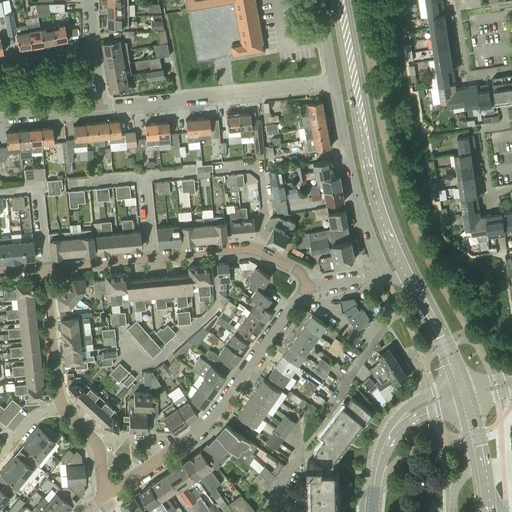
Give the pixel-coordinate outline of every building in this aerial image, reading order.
[(265,51),(255,0),(184,0),(187,11),(230,3),(231,7),(234,7),(240,43),(231,45),(233,57),(265,51)] [(445,15),(445,14),(443,0),(431,0),(426,1),(428,17),(445,15)] [(49,15),(49,12),(47,4),(35,5),(37,17),(49,15)] [(47,4),(49,12),(64,12),(63,4),(47,4)] [(129,4),(109,5),(109,17),(129,16),(130,15),(130,11),(129,11),(129,4)] [(13,13),(9,14),(3,15),(5,23),(8,36),(16,34),(18,50),(31,47),(26,25),(15,27),(13,13)] [(430,28),(452,24),(451,13),(445,14),(445,15),(428,17),(430,28)] [(129,16),(109,17),(110,28),(117,28),(117,29),(120,29),(120,28),(129,28),(129,16)] [(162,22),(152,22),(152,30),(164,30),(162,22)] [(43,45),(40,29),(38,23),(26,25),(31,47),(43,45)] [(52,27),(55,43),(67,40),(64,24),(52,27)] [(432,38),(454,35),(452,24),(430,28),(432,38)] [(43,45),(55,43),(52,27),(40,29),(43,45)] [(76,27),(68,29),(70,37),(78,36),(76,27)] [(160,45),(168,43),(165,30),(158,32),(160,44),(160,45)] [(433,49),(456,46),(454,35),(432,38),(433,49)] [(106,55),(128,50),(127,42),(123,43),(123,39),(115,40),(114,40),(112,40),(112,41),(103,42),(106,55)] [(160,45),(160,44),(158,45),(158,48),(153,48),(155,57),(170,55),(168,43),(160,45)] [(435,59),(457,56),(456,46),(433,49),(435,59)] [(108,67),(125,63),(130,62),(128,50),(106,55),(108,67)] [(453,68),(454,69),(459,68),(457,56),(435,59),(435,60),(436,70),(453,68)] [(162,70),(162,69),(160,58),(149,59),(151,71),(162,70)] [(110,79),(127,76),(125,63),(108,67),(110,79)] [(151,71),(147,72),(148,80),(165,77),(164,68),(162,69),(162,70),(151,71)] [(456,84),(454,69),(453,68),(436,70),(439,87),(456,84)] [(506,99),(511,98),(511,75),(503,76),(504,82),(506,99)] [(127,76),(110,79),(113,91),(121,89),(122,94),(129,92),(128,88),(132,88),(130,82),(128,83),(127,76)] [(506,99),(504,82),(493,83),(495,95),(495,101),(506,99)] [(446,102),(457,89),(456,84),(439,87),(440,96),(441,103),(446,102)] [(495,95),(490,95),(489,84),(478,86),(481,103),(480,103),(480,108),(496,106),(495,101),(495,95)] [(464,105),(480,103),(481,103),(478,86),(461,88),(464,105)] [(453,107),(464,105),(461,88),(457,89),(446,102),(447,107),(453,106),(453,107)] [(302,117),(325,113),(323,101),(300,105),(302,117)] [(270,116),(269,111),(263,112),(264,123),(278,121),(277,115),(270,116)] [(304,128),(327,124),(325,113),(302,117),(304,128)] [(240,137),(252,136),(250,120),(249,114),(238,115),(239,129),(240,135),(240,137)] [(227,130),(239,129),(238,115),(226,116),(227,130)] [(200,139),(211,138),(219,137),(217,119),(209,119),(209,118),(198,119),(200,139)] [(187,140),(200,139),(198,119),(185,120),(187,140)] [(136,146),(135,140),(135,133),(120,134),(120,131),(121,131),(121,129),(120,129),(119,121),(107,122),(109,137),(110,143),(116,142),(117,144),(120,144),(120,142),(122,142),(122,144),(126,144),(126,147),(136,146)] [(97,138),(109,137),(107,122),(96,123),(97,138)] [(157,123),(159,144),(170,143),(168,122),(157,123)] [(97,138),(96,123),(84,125),(86,140),(87,140),(88,143),(98,142),(97,138)] [(144,124),(146,139),(146,145),(159,144),(157,123),(144,124)] [(277,131),(277,127),(276,124),(264,126),(266,134),(277,131)] [(307,139),(329,135),(327,124),(304,128),(307,139)] [(86,140),(84,125),(73,126),(74,133),(73,133),(73,136),(74,136),(74,139),(66,140),(68,161),(73,161),(72,152),(73,152),(73,147),(86,145),(86,140)] [(40,129),(41,143),(48,143),(48,146),(53,146),(53,138),(53,135),(52,136),(52,128),(40,129)] [(42,151),(41,143),(40,129),(28,130),(31,152),(42,151)] [(19,153),(31,152),(28,130),(17,131),(19,153)] [(8,154),(19,153),(17,131),(5,133),(6,140),(5,140),(6,143),(7,147),(0,147),(0,161),(5,161),(5,158),(8,157),(8,154)] [(329,135),(307,139),(309,151),(331,147),(329,135)] [(460,154),(477,152),(474,135),(457,138),(460,154)] [(263,148),(262,136),(253,137),(254,143),(254,152),(255,158),(255,159),(256,158),(263,158),(263,151),(263,148)] [(66,142),(62,142),(55,143),(57,162),(68,161),(66,142)] [(274,156),(272,147),(263,148),(265,158),(274,156)] [(456,166),(478,162),(477,152),(460,154),(455,155),(454,155),(456,166)] [(126,159),(129,167),(136,164),(132,156),(126,159)] [(299,180),(307,179),(334,174),(331,160),(313,163),(315,172),(305,173),(304,165),(297,166),(299,180)] [(457,176),(480,173),(478,162),(456,166),(457,176)] [(44,167),(32,168),(34,180),(45,179),(44,167)] [(25,181),(34,180),(32,168),(24,169),(25,181)] [(273,185),(285,183),(282,169),(270,171),(273,185)] [(459,187),(460,187),(482,184),(480,173),(457,176),(459,187)] [(237,191),(236,187),(235,174),(228,175),(230,192),(237,191)] [(235,174),(236,187),(244,186),(242,174),(235,174)] [(312,193),(342,187),(340,176),(317,180),(317,184),(310,186),(312,193)] [(47,189),(59,188),(62,187),(61,179),(47,181),(47,189)] [(285,183),(273,185),(275,200),(287,198),(285,183)] [(478,195),(478,196),(483,195),(482,184),(460,187),(461,197),(478,195)] [(122,186),(123,199),(130,198),(129,185),(122,186)] [(116,200),(123,199),(122,186),(115,187),(116,200)] [(342,187),(312,193),(312,197),(309,197),(310,201),(313,200),(326,198),(327,200),(327,204),(345,201),(342,187)] [(297,188),(286,190),(287,198),(298,196),(297,188)] [(76,191),(77,204),(85,203),(83,190),(76,191)] [(78,207),(77,204),(76,191),(68,192),(69,207),(78,207)] [(480,211),(478,196),(478,195),(461,197),(464,214),(480,211)] [(275,201),(277,215),(288,213),(285,199),(275,201)] [(240,208),(243,236),(254,235),(252,219),(247,220),(245,207),(241,208),(240,208)] [(331,228),(348,225),(345,211),(328,214),(327,207),(314,209),(316,221),(329,219),(331,228)] [(232,238),(243,236),(240,208),(234,208),(234,212),(229,213),(232,238)] [(192,210),(180,211),(181,219),(193,218),(192,210)] [(471,230),(481,216),(480,211),(464,214),(466,230),(470,229),(471,230)] [(511,211),(502,213),(505,230),(511,229),(511,211)] [(506,235),(505,230),(502,213),(485,215),(488,233),(489,238),(506,235)] [(471,235),(488,233),(485,215),(481,216),(471,230),(471,235)] [(212,217),(214,240),(226,239),(223,216),(212,217)] [(287,220),(279,216),(270,217),(265,227),(272,230),(266,242),(282,250),(286,242),(289,243),(293,235),(290,234),(296,223),(288,219),(287,220)] [(214,240),(212,217),(202,218),(204,241),(214,240)] [(194,242),(204,241),(202,218),(191,219),(194,242)] [(119,249),(129,248),(126,219),(121,220),(122,232),(117,233),(119,249)] [(126,219),(129,248),(129,249),(140,248),(139,238),(139,231),(133,232),(131,219),(126,219)] [(194,242),(191,219),(180,220),(182,244),(194,242)] [(109,251),(108,250),(106,221),(100,222),(101,229),(95,229),(97,252),(109,251)] [(119,249),(117,233),(112,233),(110,221),(106,221),(108,250),(119,249)] [(80,231),(79,224),(69,225),(70,232),(72,254),(82,253),(80,231)] [(167,227),(169,245),(180,243),(178,225),(167,227)] [(348,225),(331,228),(305,234),(305,237),(296,238),(298,248),(311,246),(312,253),(318,252),(322,270),(349,265),(355,257),(352,241),(351,241),(350,234),(348,225)] [(158,246),(169,245),(167,227),(156,228),(158,246)] [(80,231),(82,253),(82,254),(94,253),(91,230),(80,231)] [(72,254),(70,232),(59,233),(62,255),(72,254)] [(62,256),(62,255),(59,233),(48,234),(50,257),(62,256)] [(12,261),(11,243),(10,237),(0,237),(0,247),(2,262),(4,262),(12,261)] [(21,242),(23,260),(34,259),(32,241),(21,242)] [(21,260),(23,260),(21,242),(11,243),(12,261),(21,261),(21,260)] [(234,268),(235,280),(241,279),(241,277),(248,276),(250,277),(263,286),(269,277),(255,267),(257,265),(249,260),(249,263),(239,264),(239,267),(234,268)] [(235,280),(234,268),(228,268),(227,263),(216,264),(219,290),(224,289),(226,289),(225,281),(235,280)] [(199,266),(202,296),(210,295),(209,282),(211,282),(210,265),(199,266)] [(198,296),(202,296),(199,266),(188,267),(189,275),(190,285),(191,285),(197,284),(198,296)] [(128,291),(127,281),(126,273),(115,274),(118,305),(123,304),(121,292),(127,291),(128,291)] [(111,305),(115,305),(118,305),(115,274),(105,275),(105,279),(99,280),(100,293),(106,292),(106,293),(110,293),(111,305)] [(191,292),(191,285),(190,285),(189,275),(179,276),(182,306),(187,306),(186,292),(191,292)] [(177,307),(182,306),(179,276),(168,277),(170,294),(176,293),(177,307)] [(83,283),(93,282),(93,280),(93,277),(83,278),(71,279),(64,288),(77,298),(84,290),(83,283)] [(171,300),(170,294),(168,277),(158,278),(161,308),(166,308),(166,301),(171,300)] [(270,291),(263,286),(250,277),(247,281),(252,284),(250,287),(254,291),(249,297),(253,299),(265,308),(271,299),(266,296),(270,291)] [(156,309),(161,308),(158,278),(148,279),(149,296),(155,296),(156,309)] [(149,296),(148,279),(137,280),(140,310),(141,319),(147,318),(145,303),(150,302),(149,296)] [(134,298),(135,311),(140,310),(137,280),(127,281),(128,291),(127,291),(128,299),(134,298)] [(4,296),(32,292),(31,283),(15,285),(16,290),(3,291),(4,296)] [(70,307),(77,298),(64,288),(57,297),(60,318),(65,317),(64,308),(70,307)] [(0,300),(4,300),(17,299),(18,304),(33,302),(32,292),(4,296),(0,296),(0,300)] [(359,310),(356,305),(358,303),(354,297),(340,300),(342,312),(344,312),(351,322),(353,321),(354,323),(352,324),(355,329),(357,327),(359,331),(370,323),(361,309),(359,310)] [(270,312),(265,308),(253,299),(250,303),(253,305),(249,310),(264,321),(270,312)] [(233,312),(233,311),(237,306),(228,300),(224,306),(225,306),(233,312)] [(6,315),(34,311),(33,302),(18,304),(18,308),(5,310),(6,315)] [(235,313),(233,311),(233,312),(225,306),(222,311),(232,318),(235,313)] [(264,321),(249,310),(244,307),(240,313),(242,314),(240,317),(258,330),(264,321)] [(20,323),(35,321),(34,311),(6,315),(6,319),(19,318),(20,323)] [(228,322),(232,318),(222,311),(218,316),(221,318),(228,322)] [(117,313),(119,325),(126,324),(124,312),(117,313)] [(208,330),(215,321),(218,316),(216,314),(203,327),(208,330)] [(305,325),(319,335),(327,325),(312,315),(305,325)] [(89,321),(89,316),(85,317),(79,317),(60,320),(61,330),(84,328),(83,321),(89,321)] [(251,339),(258,330),(240,317),(237,321),(240,324),(236,328),(236,329),(250,339),(251,339)] [(131,334),(140,326),(136,320),(127,329),(131,334)] [(8,334),(36,331),(35,321),(20,323),(20,328),(7,329),(8,334)] [(162,329),(170,338),(176,334),(168,324),(162,329)] [(236,329),(236,328),(231,324),(230,330),(229,331),(228,332),(222,341),(225,343),(225,344),(240,355),(248,344),(247,343),(250,339),(236,329)] [(312,346),(319,335),(305,325),(298,335),(312,346)] [(136,339),(145,331),(140,326),(131,334),(136,339)] [(170,338),(162,329),(161,327),(155,332),(165,343),(170,338)] [(62,342),(91,338),(91,333),(85,334),(84,328),(61,330),(62,342)] [(102,337),(115,336),(114,328),(101,330),(102,337)] [(22,342),(37,340),(36,331),(8,334),(8,338),(21,337),(22,342)] [(140,343),(149,335),(145,331),(136,339),(140,343)] [(144,348),(153,340),(149,335),(140,343),(144,348)] [(305,356),(312,346),(298,335),(291,345),(305,356)] [(115,336),(102,337),(103,345),(116,344),(115,336)] [(86,350),(85,344),(92,343),(91,338),(62,342),(63,353),(64,353),(80,351),(86,350)] [(332,344),(342,352),(346,346),(336,338),(332,344)] [(10,353),(38,350),(37,340),(22,342),(22,347),(9,348),(10,353)] [(149,353),(158,345),(153,340),(144,348),(149,353)] [(187,341),(173,353),(177,358),(192,345),(187,341)] [(379,342),(374,349),(378,352),(383,345),(379,342)] [(232,366),(240,355),(225,344),(217,355),(211,351),(207,356),(228,371),(231,366),(232,366)] [(338,358),(342,352),(332,344),(327,350),(338,358)] [(158,345),(149,353),(153,357),(162,349),(158,345)] [(298,366),(305,356),(291,345),(283,356),(298,366)] [(376,377),(398,363),(389,349),(378,356),(382,361),(370,369),(376,377)] [(24,361),(40,359),(38,350),(10,353),(10,358),(23,356),(24,361)] [(93,355),(81,357),(80,351),(64,353),(65,364),(74,363),(86,361),(94,360),(93,355)] [(291,376),(298,366),(283,356),(276,366),(291,376)] [(172,362),(180,372),(185,364),(175,357),(172,362)] [(203,378),(217,388),(225,376),(199,357),(191,368),(204,377),(203,378)] [(12,372),(41,369),(40,359),(24,361),(24,366),(12,367),(12,372)] [(317,364),(328,372),(332,366),(321,359),(317,364)] [(87,368),(86,361),(74,363),(75,369),(87,368)] [(119,362),(109,373),(113,377),(123,367),(119,362)] [(176,379),(180,372),(172,362),(168,367),(176,379)] [(172,373),(164,363),(159,367),(166,377),(172,373)] [(398,363),(376,377),(381,384),(388,380),(392,386),(407,377),(398,363)] [(324,378),(328,372),(317,364),(313,370),(324,378)] [(283,386),(291,376),(276,366),(269,376),(283,386)] [(128,371),(123,367),(113,377),(118,382),(128,371)] [(26,380),(42,378),(41,369),(12,372),(13,376),(25,375),(26,380)] [(73,398),(74,398),(82,389),(75,383),(75,382),(74,377),(73,377),(72,373),(66,374),(68,394),(73,398)] [(135,378),(131,374),(122,383),(127,387),(135,378)] [(371,393),(378,386),(369,377),(362,383),(371,393)] [(14,391),(43,388),(42,378),(26,380),(26,385),(13,386),(14,391)] [(209,399),(217,388),(203,378),(195,389),(209,399)] [(259,385),(276,398),(281,391),(264,379),(259,385)] [(303,384),(314,392),(318,386),(307,379),(303,384)] [(81,405),(94,391),(86,384),(82,389),(74,398),(81,405)] [(309,397),(314,392),(303,384),(299,390),(309,397)] [(277,409),(282,402),(276,398),(259,385),(254,392),(271,405),(277,409)] [(169,393),(174,401),(185,393),(180,386),(169,393)] [(209,399),(195,389),(191,387),(186,393),(189,397),(188,398),(202,408),(209,399)] [(43,388),(14,391),(14,396),(27,394),(28,399),(25,399),(26,405),(38,404),(37,398),(44,397),(43,388)] [(89,411),(101,398),(94,391),(81,405),(89,411)] [(277,409),(271,405),(254,392),(250,399),(267,411),(273,415),(277,409)] [(300,404),(303,399),(292,392),(289,398),(300,404)] [(150,432),(150,417),(151,402),(151,393),(133,393),(134,398),(130,398),(128,400),(128,411),(129,411),(129,413),(128,416),(128,421),(129,421),(129,425),(124,424),(119,423),(118,421),(108,431),(146,431),(146,429),(149,430),(149,432),(150,432)] [(172,403),(186,423),(198,415),(183,395),(172,403)] [(317,461),(331,461),(333,458),(336,461),(367,420),(369,421),(374,414),(352,397),(345,406),(343,405),(321,434),(325,438),(317,449),(317,461)] [(96,418),(109,405),(101,398),(89,411),(96,418)] [(17,412),(21,407),(12,399),(8,404),(17,412)] [(262,418),(267,411),(250,399),(245,406),(262,418)] [(173,432),(186,423),(172,403),(162,410),(166,416),(163,418),(173,432)] [(13,417),(17,412),(8,404),(4,408),(4,409),(13,417)] [(112,416),(113,417),(117,412),(109,405),(96,418),(104,425),(112,416)] [(254,429),(262,418),(245,406),(239,414),(243,416),(241,420),(254,429)] [(0,413),(9,421),(13,417),(4,409),(0,412),(0,413)] [(0,421),(5,426),(9,421),(0,413),(0,421)] [(282,420),(292,427),(296,422),(286,415),(282,420)] [(118,421),(113,417),(112,416),(104,425),(103,426),(108,431),(118,421)] [(288,433),(292,427),(282,420),(278,426),(288,433)] [(250,464),(259,473),(264,467),(253,458),(255,455),(253,453),(257,446),(227,425),(217,437),(232,451),(233,450),(250,464)] [(284,439),(288,433),(278,426),(274,432),(284,439)] [(30,437),(47,450),(54,441),(56,443),(60,438),(50,430),(46,434),(38,427),(30,437)] [(281,443),(284,439),(274,432),(271,437),(281,443)] [(39,459),(47,450),(30,437),(23,445),(22,446),(31,453),(27,458),(37,466),(41,461),(39,459)] [(218,467),(232,451),(217,437),(209,445),(208,444),(203,450),(215,465),(216,465),(218,467)] [(281,443),(271,437),(267,443),(276,450),(281,443)] [(215,465),(203,450),(201,449),(201,450),(192,456),(205,475),(207,474),(216,488),(222,484),(211,469),(215,465)] [(66,475),(84,473),(83,465),(82,465),(81,455),(76,451),(73,454),(69,450),(60,460),(65,464),(66,475)] [(37,466),(27,458),(23,462),(14,455),(14,456),(7,464),(24,478),(31,469),(33,471),(37,466)] [(202,479),(216,498),(221,494),(216,488),(207,474),(205,475),(192,456),(184,462),(199,482),(202,479)] [(331,470),(331,461),(317,461),(308,461),(308,472),(309,472),(309,511),(339,511),(338,470),(331,470)] [(199,482),(184,462),(178,466),(193,486),(194,485),(199,482)] [(284,465),(280,462),(273,472),(277,475),(284,465)] [(17,487),(24,478),(7,464),(0,473),(0,472),(0,473),(8,481),(4,485),(14,494),(19,489),(17,487)] [(211,511),(201,497),(196,500),(188,489),(193,486),(178,466),(167,473),(189,505),(190,504),(196,511),(211,511)] [(268,471),(264,467),(259,473),(260,473),(270,484),(276,476),(268,471)] [(61,489),(68,495),(71,497),(75,493),(80,498),(81,497),(81,496),(84,492),(83,482),(85,482),(84,473),(66,475),(67,486),(63,487),(61,489)] [(186,507),(189,505),(167,473),(159,479),(169,494),(174,491),(186,507)] [(262,493),(270,484),(260,473),(250,483),(254,487),(262,493)] [(151,485),(168,509),(173,506),(166,496),(169,494),(159,479),(151,485)] [(14,494),(4,485),(0,490),(0,489),(0,505),(1,506),(6,500),(8,497),(10,499),(14,494)] [(162,511),(163,511),(168,509),(151,485),(140,492),(150,507),(156,503),(162,511)] [(61,489),(58,486),(53,491),(55,493),(48,502),(60,511),(67,511),(72,507),(72,508),(73,507),(64,499),(68,495),(61,489)] [(140,492),(135,496),(141,505),(146,501),(140,492)] [(233,511),(256,511),(249,505),(242,495),(228,504),(233,511)] [(145,511),(141,505),(135,496),(127,501),(132,508),(131,509),(133,511),(145,511)] [(24,502),(19,497),(16,502),(21,506),(24,502)] [(133,511),(131,509),(132,508),(127,501),(121,506),(125,511),(133,511)] [(60,511),(48,502),(41,511),(39,509),(36,511),(60,511)]
